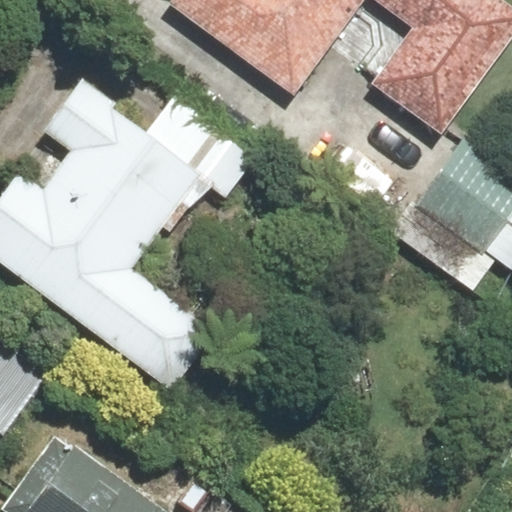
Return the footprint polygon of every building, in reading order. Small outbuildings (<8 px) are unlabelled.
[(174,0),(167,9),(290,103),(368,1),(410,34),(371,85),(440,138),(511,43),(511,20),(485,0),(174,0)] [(18,176),(0,201),(0,270),(169,398),(215,337),(131,273),(198,184),(224,203),(242,178),(223,164),(235,147),(172,100),(156,122),(121,96),(95,131),(67,110),(45,140),(69,158),(42,194),(18,176)] [(511,186),(458,145),(390,233),(472,296),(495,265),(511,278),(511,276),(511,186)] [(0,344),(0,440),(1,441),(47,380),(0,344)] [(132,493),(73,447),(68,453),(54,441),(0,509),(0,511),(27,511),(43,492),(68,511),(191,511),(209,489),(163,453),(132,493)]
